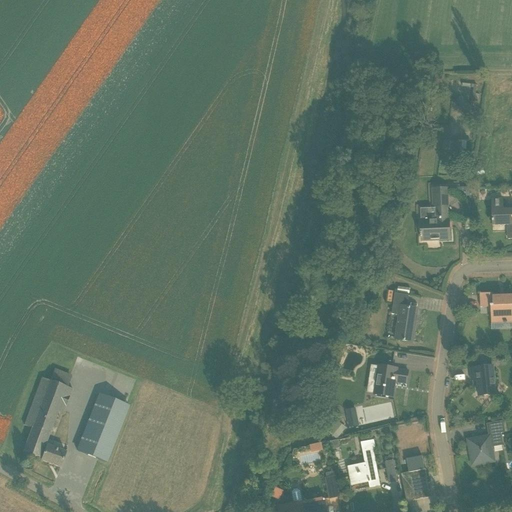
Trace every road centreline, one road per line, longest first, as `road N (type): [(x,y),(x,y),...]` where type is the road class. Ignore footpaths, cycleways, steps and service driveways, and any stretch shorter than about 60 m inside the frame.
road 1 (track): [(249,511),(376,0)]
road 2 (residential): [(454,511),(438,394),(455,283),(469,267),(511,266)]
